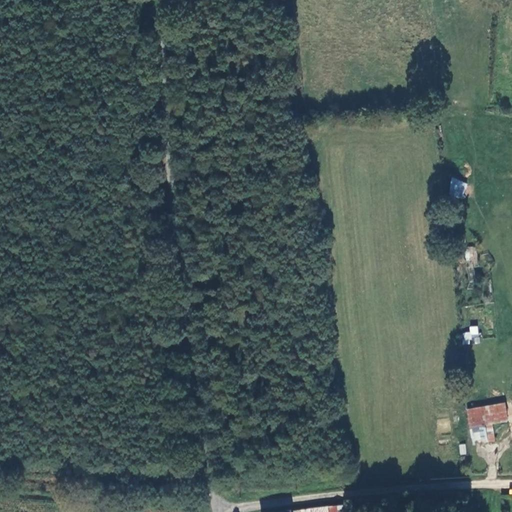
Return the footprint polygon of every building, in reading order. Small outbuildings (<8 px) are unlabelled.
[(448,196),(463,199),(467,181),(451,178),(448,196)] [(477,263),(477,246),(466,246),(465,262),(477,263)] [(470,334),(478,334),(478,325),(470,326),(470,334)] [(463,344),(471,343),(470,332),(462,332),(463,344)] [(468,409),(474,444),(496,439),(493,422),(509,419),(505,402),(468,409)]
